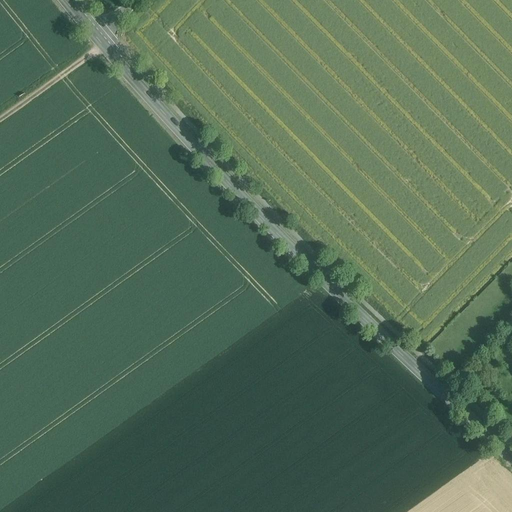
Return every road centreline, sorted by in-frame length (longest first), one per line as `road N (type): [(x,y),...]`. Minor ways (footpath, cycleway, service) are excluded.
road 1 (secondary): [(511,454),(276,233),(96,36)]
road 2 (track): [(0,120),(91,54),(96,36)]
